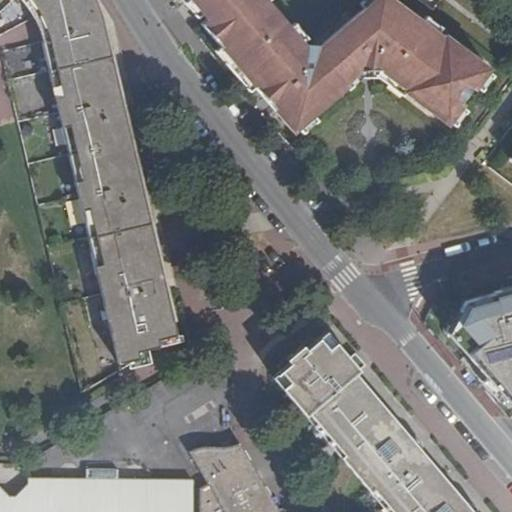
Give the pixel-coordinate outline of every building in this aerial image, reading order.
[(28,0),(31,2),(36,10),(41,20),(43,23),(45,29),(49,42),(42,44),(53,90),(67,149),(88,236),(118,363),(139,358),(138,351),(159,346),(158,339),(177,335),(161,265),(153,266),(152,259),(159,258),(158,250),(150,252),(137,197),(144,196),(141,180),(134,182),(132,174),(139,173),(138,166),(130,168),(117,114),(124,112),(121,98),(114,99),(112,91),(119,91),(118,83),(111,85),(98,29),(105,28),(101,13),(95,14),(94,11),(94,9),(96,8),(92,0),(28,0)] [(186,0),(196,13),(202,9),(196,0),(186,0)] [(196,0),(202,9),(207,15),(200,21),(219,43),(253,84),(291,129),(297,124),(311,113),(345,83),(342,79),(359,64),(381,61),(406,79),(403,83),(444,116),(446,113),(459,99),(459,98),(457,96),(469,80),(471,82),(473,80),(485,64),(486,63),(444,30),(441,33),(434,27),(421,17),(398,0),(368,0),(365,3),(319,40),(302,40),(299,37),(287,23),(266,0),(196,0)] [(425,12),(421,17),(434,27),(438,22),(425,12)] [(294,18),(287,23),(299,37),(306,31),(294,18)] [(247,89),(253,84),(219,43),(212,48),(247,89)] [(399,87),(403,83),(406,79),(381,61),(359,64),(342,79),(345,83),(348,86),(363,72),(376,70),(399,87)] [(491,70),(485,64),(473,80),(478,84),(491,70)] [(464,104),(459,99),(446,113),(452,119),(464,104)] [(315,118),(311,113),(297,124),(301,130),(315,118)] [(511,150),(503,162),(511,168),(511,150)] [(511,285),(493,291),(493,292),(464,300),(460,311),(466,313),(459,334),(476,354),(471,358),(508,400),(509,399),(511,402),(511,285)] [(452,336),(471,358),(476,354),(459,334),(466,313),(460,311),(452,336)] [(354,361),(337,338),(332,332),(319,343),(316,339),(284,365),(286,367),(288,369),(277,377),(311,416),(313,414),(348,454),(344,457),(373,491),(377,489),(395,511),(475,511),(466,500),(401,425),(351,365),(354,361)] [(277,511),(238,445),(232,447),(226,448),(221,449),(215,449),(208,448),(202,448),(195,450),(189,452),(209,485),(199,489),(199,511),(191,511),(192,481),(116,481),(116,470),(85,470),(86,479),(29,479),(26,484),(24,488),(20,492),(15,494),(9,494),(3,493),(0,490),(0,511),(277,511)]
